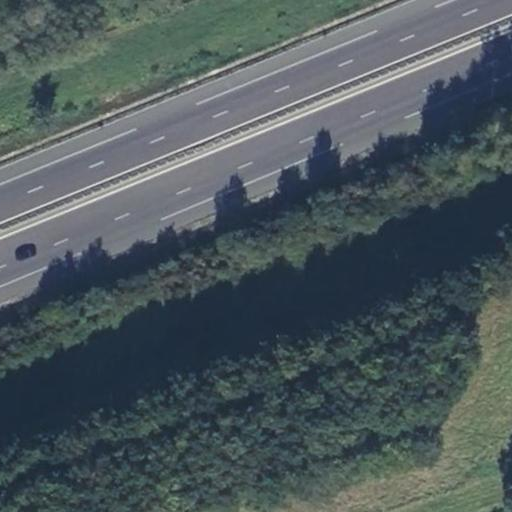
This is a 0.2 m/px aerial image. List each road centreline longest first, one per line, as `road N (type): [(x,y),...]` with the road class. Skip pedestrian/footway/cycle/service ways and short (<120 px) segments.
road 1 (motorway): [(0,265),(511,54)]
road 2 (motorway): [(505,0),(0,206)]
